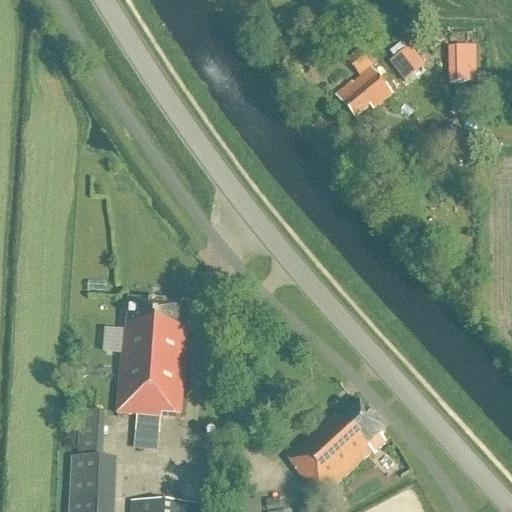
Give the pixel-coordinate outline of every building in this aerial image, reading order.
[(416,46),(393,64),(410,84),(432,66),(416,46)] [(361,51),(345,65),(360,81),(376,67),(361,51)] [(448,51),(448,87),(476,87),(476,51),(448,51)] [(352,87),(336,100),(354,122),(369,109),(373,114),(392,98),(372,73),(353,89),(352,87)] [(455,103),(467,103),(466,92),(455,92),(455,103)] [(457,169),(473,161),(463,143),(448,152),(457,169)] [(360,155),(358,157),(357,167),(360,170),(368,171),(371,168),(372,159),(369,156),(360,155)] [(160,424),(162,424),(162,420),(181,421),(188,335),(186,335),(187,310),(129,305),(127,337),(124,337),(117,419),(137,420),(136,437),(159,439),(160,424)] [(218,377),(220,350),(207,348),(205,376),(218,377)] [(77,378),(81,385),(89,381),(85,373),(77,378)] [(360,407),(359,407),(337,426),(334,422),(288,462),(297,472),(295,473),(320,502),(372,456),(374,458),(386,448),(380,441),(386,436),(360,407)] [(75,457),(99,459),(103,418),(79,416),(75,457)] [(72,461),(70,503),(69,511),(109,511),(112,463),(72,461)]
